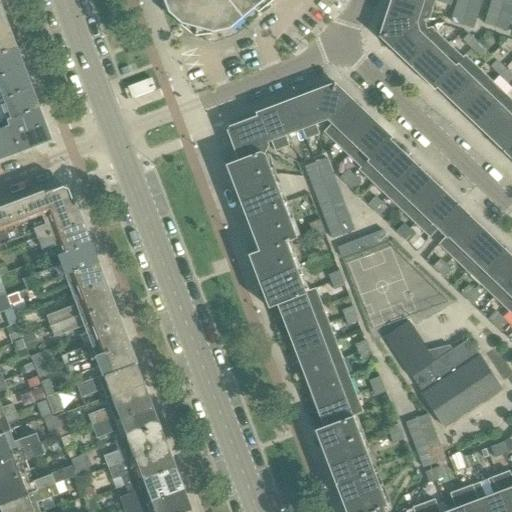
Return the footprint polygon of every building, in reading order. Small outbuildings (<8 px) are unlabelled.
[(228,28),(262,0),(161,0),(166,11),(179,23),(211,32),(228,28)] [(414,0),(389,0),(386,9),(422,21),(423,21),(429,19),(433,6),(414,0)] [(456,0),(450,21),(473,28),(481,0),(456,0)] [(511,12),(511,0),(491,0),(484,24),(506,31),(511,12)] [(377,36),(391,50),(411,30),(424,28),(423,21),(422,21),(386,9),(377,36)] [(0,51),(14,46),(6,26),(0,27),(0,51)] [(391,50),(405,63),(435,32),(429,26),(424,28),(411,30),(391,50)] [(405,63),(419,76),(449,45),(435,32),(405,63)] [(462,39),(471,47),(477,41),(469,33),(462,39)] [(477,41),(471,47),(479,56),(486,49),(477,41)] [(433,90),(435,87),(465,56),(464,55),(462,57),(449,45),(419,76),(433,90)] [(0,51),(0,80),(24,72),(14,46),(0,51)] [(435,87),(450,101),(479,70),(465,56),(435,87)] [(490,66),(499,74),(505,68),(496,59),(490,66)] [(511,74),(505,68),(499,74),(507,82),(511,77),(511,74)] [(450,101),(464,115),(494,84),(479,70),(450,101)] [(0,106),(5,118),(37,106),(24,72),(0,80),(0,106)] [(150,79),(149,79),(127,87),(131,98),(155,89),(150,79)] [(333,83),(308,92),(319,122),(326,120),(330,124),(352,101),(333,83)] [(464,115),(479,129),(508,97),(494,84),(464,115)] [(308,92),(290,99),(305,139),(318,134),(314,124),(319,122),(308,92)] [(479,129),(493,143),(511,122),(511,100),(508,97),(479,129)] [(290,99),(272,106),(284,135),(301,129),(304,139),(305,139),(290,99)] [(352,101),(330,124),(322,132),(335,144),(365,113),(352,101)] [(0,120),(0,157),(49,139),(37,106),(5,118),(0,120)] [(254,113),(255,116),(266,143),(270,141),(273,151),(288,145),(284,135),(272,106),(254,113)] [(378,125),(365,113),(335,144),(348,156),(378,125)] [(226,131),(237,160),(259,152),(263,143),(266,143),(255,116),(228,126),(226,131)] [(508,157),(510,159),(511,156),(511,122),(493,143),(508,157)] [(390,137),(378,125),(348,156),(359,167),(357,169),(358,170),(388,139),(390,137)] [(401,151),(388,139),(358,170),(371,182),(401,151)] [(416,166),(401,151),(371,182),(386,197),(416,166)] [(224,164),(235,191),(272,177),(263,154),(259,152),(237,160),(224,164)] [(304,167),(332,239),(354,231),(326,158),(304,167)] [(430,179),(416,166),(386,197),(400,210),(430,179)] [(339,178),(344,183),(352,175),(346,170),(339,178)] [(352,175),(344,183),(350,189),(358,181),(352,175)] [(235,191),(244,216),(281,202),(272,177),(235,191)] [(443,192),(430,179),(400,210),(414,223),(443,192)] [(66,183),(6,206),(15,231),(75,208),(66,183)] [(436,229),(440,233),(462,210),(443,192),(414,223),(428,237),(436,229)] [(367,205),(373,210),(380,202),(375,197),(367,205)] [(244,216),(257,250),(294,236),(281,202),(244,216)] [(380,202),(373,210),(379,216),(386,208),(380,202)] [(6,206),(0,208),(0,252),(21,244),(15,231),(6,206)] [(80,222),(75,208),(15,231),(21,244),(27,242),(80,222)] [(439,245),(451,257),(479,226),(462,210),(440,233),(445,238),(439,245)] [(309,224),(311,231),(322,227),(319,220),(309,224)] [(88,242),(80,222),(27,242),(29,248),(38,244),(40,249),(52,245),(56,254),(88,242)] [(395,232),(401,237),(409,229),(403,223),(395,232)] [(451,257),(465,271),(494,240),(479,226),(451,257)] [(322,227),(311,231),(314,239),(325,235),(322,227)] [(409,229),(401,237),(407,243),(415,235),(409,229)] [(336,247),(341,258),(386,241),(382,230),(336,247)] [(247,254),(257,281),(294,268),(284,242),(295,238),(294,236),(257,250),(247,254)] [(465,271),(479,284),(508,253),(494,240),(465,271)] [(30,275),(34,286),(96,262),(88,242),(56,254),(59,264),(50,267),(30,275)] [(479,284),(493,297),(511,275),(511,257),(508,253),(479,284)] [(432,267),(437,273),(445,264),(440,259),(432,267)] [(67,285),(71,294),(103,282),(96,262),(34,286),(38,296),(67,285)] [(445,264),(437,273),(443,278),(451,270),(445,264)] [(267,307),(276,304),(304,292),(294,268),(257,281),(267,307)] [(328,275),(331,282),(342,278),(339,271),(328,275)] [(511,275),(493,297),(506,310),(511,303),(511,275)] [(342,278),(331,282),(334,290),(345,286),(342,278)] [(45,315),(49,325),(111,302),(103,282),(71,294),(75,305),(67,308),(67,307),(45,315)] [(460,293),(465,299),(473,291),(467,285),(460,293)] [(276,304),(282,321),(321,306),(314,288),(304,292),(276,304)] [(6,296),(10,305),(22,300),(19,291),(6,296)] [(473,291),(465,299),(471,305),(479,296),(473,291)] [(0,295),(0,304),(3,311),(11,308),(10,305),(6,296),(5,294),(0,295)] [(83,325),(86,335),(119,323),(111,302),(49,325),(53,336),(83,325)] [(282,321),(289,338),(328,324),(321,306),(282,321)] [(342,310),(345,318),(355,314),(353,306),(342,310)] [(3,311),(8,326),(16,323),(11,308),(3,311)] [(487,319),(493,325),(501,316),(495,311),(487,319)] [(355,314),(345,318),(348,325),(358,321),(355,314)] [(501,316),(493,325),(499,330),(507,322),(501,316)] [(478,356),(467,340),(452,350),(449,346),(427,351),(407,321),(383,337),(410,377),(411,377),(422,393),(422,394),(444,427),(501,389),(479,356),(478,356)] [(14,342),(15,341),(22,338),(21,336),(16,323),(8,326),(14,342)] [(61,356),(64,366),(126,342),(119,323),(86,335),(90,345),(81,348),(61,356)] [(289,338),(296,356),(335,342),(328,324),(289,338)] [(21,336),(22,338),(26,348),(38,344),(33,332),(21,336)] [(355,344),(358,352),(368,348),(366,340),(355,344)] [(98,365),(101,374),(134,362),(126,342),(64,366),(69,377),(88,369),(98,365)] [(296,356),(302,374),(341,360),(335,342),(296,356)] [(21,356),(28,354),(26,348),(19,351),(21,356)] [(368,348),(358,352),(361,360),(371,355),(368,348)] [(34,369),(37,377),(47,373),(39,353),(29,356),(32,363),(34,369)] [(302,374),(309,392),(348,377),(341,360),(302,374)] [(107,387),(110,396),(142,384),(134,362),(101,374),(76,385),(80,397),(107,387)] [(32,363),(24,366),(22,366),(25,372),(27,371),(34,369),(32,363)] [(40,385),(41,388),(45,396),(54,393),(47,373),(37,377),(40,385)] [(40,385),(37,377),(27,381),(30,389),(40,385)] [(309,392),(316,410),(355,395),(348,377),(309,392)] [(369,381),(372,388),(382,384),(380,377),(369,381)] [(87,414),(91,426),(149,404),(142,384),(110,396),(113,405),(87,414)] [(382,384),(372,388),(375,396),(385,392),(382,384)] [(34,403),(38,402),(46,399),(45,396),(41,388),(30,392),(34,403)] [(45,396),(46,399),(51,412),(60,408),(54,393),(45,396)] [(316,410),(322,426),(351,416),(361,412),(355,395),(316,410)] [(38,402),(43,417),(51,414),(51,412),(46,399),(38,402)] [(0,416),(15,410),(12,403),(0,407),(0,406),(0,416)] [(122,428),(125,437),(157,425),(149,404),(91,426),(96,438),(122,428)] [(0,433),(8,430),(6,423),(18,418),(15,410),(0,416),(0,433)] [(52,416),(59,435),(62,444),(64,447),(65,447),(69,445),(79,442),(75,432),(68,435),(60,413),(52,416)] [(59,435),(52,416),(51,414),(43,417),(44,417),(43,417),(50,438),(59,435)] [(428,414),(405,423),(423,468),(445,460),(428,414)] [(313,430),(324,457),(361,443),(351,416),(322,426),(313,430)] [(387,428),(390,436),(401,432),(398,424),(387,428)] [(101,469),(107,467),(165,445),(157,425),(125,437),(129,446),(103,455),(106,464),(99,466),(101,469)] [(0,456),(39,442),(35,432),(12,441),(8,430),(0,433),(0,456)] [(401,432),(390,436),(393,444),(404,440),(401,432)] [(0,456),(0,480),(24,471),(20,461),(43,453),(42,451),(62,444),(59,435),(50,438),(39,442),(0,456)] [(505,441),(498,444),(502,455),(509,452),(505,441)] [(324,457),(334,483),(372,469),(361,443),(324,457)] [(502,455),(498,444),(490,447),(494,458),(502,455)] [(69,445),(65,447),(69,458),(74,457),(69,445)] [(138,470),(141,478),(173,466),(165,445),(107,467),(111,479),(138,470)] [(476,453),(469,456),(473,466),(480,463),(476,453)] [(473,466),(469,456),(461,458),(465,469),(473,466)] [(74,471),(76,478),(90,473),(87,466),(74,471)] [(118,496),(123,508),(181,487),(173,466),(141,478),(124,485),(127,493),(118,496)] [(439,467),(432,470),(436,480),(443,477),(439,467)] [(334,483),(344,510),(382,496),(372,469),(334,483)] [(436,480),(432,470),(425,472),(429,483),(436,480)] [(0,480),(0,503),(54,483),(50,473),(28,482),(24,471),(0,480)] [(511,511),(511,481),(508,471),(497,475),(510,511),(511,511)] [(491,494),(484,497),(489,511),(510,511),(497,475),(487,479),(491,494)] [(479,482),(471,485),(460,489),(468,511),(489,511),(484,497),(479,482)] [(0,503),(0,506),(2,511),(39,511),(35,502),(58,493),(54,483),(0,503)] [(93,498),(88,486),(81,489),(85,501),(93,498)] [(151,511),(154,511),(153,511),(178,511),(189,508),(181,487),(123,508),(124,511),(151,511)] [(454,508),(448,511),(468,511),(460,489),(449,493),(454,508)] [(76,494),(69,496),(72,502),(78,499),(76,494)] [(344,510),(344,511),(384,511),(382,507),(386,506),(382,496),(344,510)] [(437,511),(433,499),(424,503),(427,511),(448,511),(444,511),(437,511)] [(413,511),(427,511),(424,503),(412,507),(413,511)]
